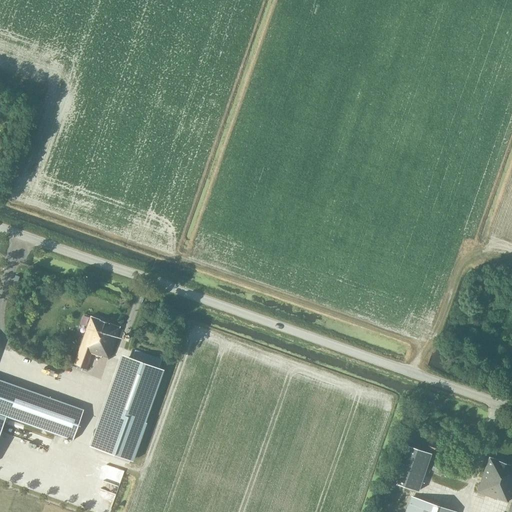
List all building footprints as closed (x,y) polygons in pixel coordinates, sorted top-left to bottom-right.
[(73,365),(87,370),(92,354),(101,357),(101,356),(108,359),(108,358),(109,358),(120,327),(90,316),(73,365)] [(145,422),(163,369),(159,368),(132,358),(129,357),(128,358),(116,392),(117,392),(113,403),(112,403),(109,413),(110,413),(107,421),(106,420),(105,425),(105,426),(103,433),(102,433),(100,438),(101,438),(98,446),(98,445),(96,448),(127,459),(130,460),(131,461),(145,422)] [(0,414),(7,417),(71,439),(82,409),(0,379),(0,414)] [(436,445),(428,443),(426,448),(434,451),(436,445)] [(389,482),(418,492),(431,454),(402,444),(389,482)] [(477,491),(508,503),(511,491),(511,465),(489,457),(477,491)] [(431,470),(442,476),(446,467),(435,462),(431,470)] [(453,511),(412,498),(407,511),(453,511)]
